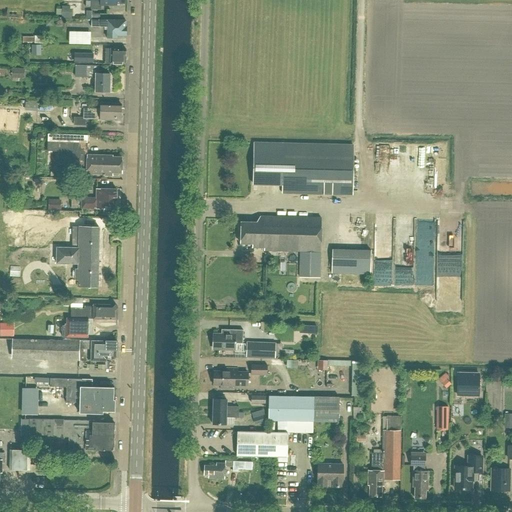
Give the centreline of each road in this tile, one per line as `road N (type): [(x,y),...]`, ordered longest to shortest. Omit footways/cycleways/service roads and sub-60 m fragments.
road 1 (unclassified): [(192,508),(205,0)]
road 2 (secondary): [(138,370),(148,0)]
road 3 (residential): [(126,369),(136,0)]
road 4 (secondary): [(134,505),(138,370)]
road 5 (unclassified): [(0,501),(134,505)]
